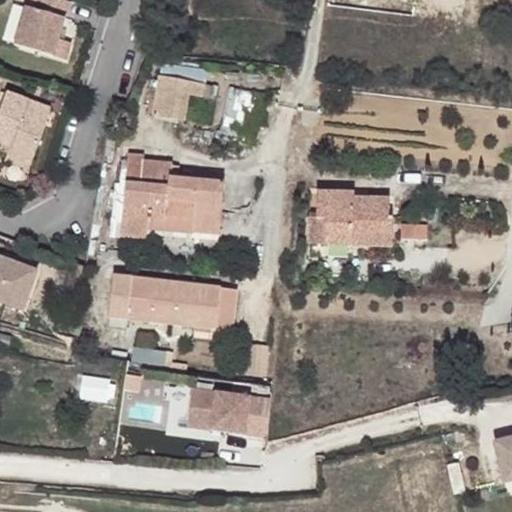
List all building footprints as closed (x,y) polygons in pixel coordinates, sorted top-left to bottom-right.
[(70,1),(67,0),(38,0),(35,10),(31,9),(27,7),(15,45),(67,60),(72,44),(59,40),(70,1)] [(76,40),(80,23),(66,20),(62,37),(76,40)] [(205,84),(161,76),(158,90),(147,88),(145,97),(152,98),(148,115),(179,120),(183,93),(203,97),(205,84)] [(52,109),(29,101),(7,93),(0,112),(0,143),(10,147),(8,152),(33,161),(52,109)] [(33,161),(8,152),(5,161),(30,170),(33,161)] [(172,164),(143,162),(143,156),(128,155),(121,236),(146,239),(147,227),(149,217),(194,221),(193,232),(219,234),(224,183),(172,179),(172,164)] [(389,199),(355,198),(355,194),(317,193),(317,217),(317,219),(326,219),(325,244),(392,245),(392,217),(389,217),(389,199)] [(194,221),(149,217),(147,227),(193,232),(194,221)] [(325,244),(326,219),(317,219),(317,217),(309,217),(308,243),(325,244)] [(430,240),(429,224),(402,224),(402,241),(430,240)] [(38,271),(0,257),(0,301),(23,310),(38,271)] [(221,289),(114,277),(109,317),(216,329),(221,289)] [(269,374),(271,346),(249,344),(246,372),(269,374)] [(86,376),(81,395),(104,400),(108,382),(86,376)] [(196,389),(190,427),(249,437),(255,399),(196,389)] [(511,436),(497,438),(501,478),(511,477),(511,436)]
